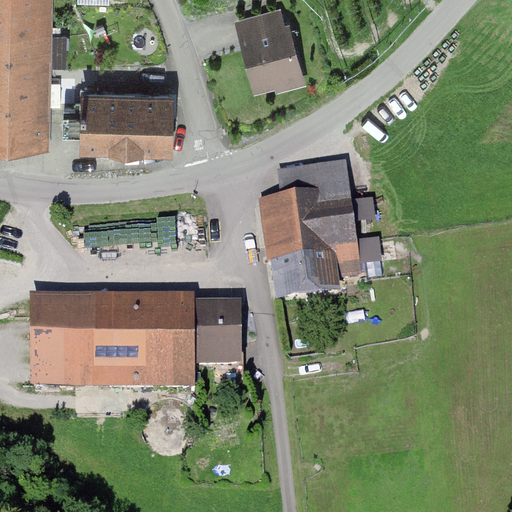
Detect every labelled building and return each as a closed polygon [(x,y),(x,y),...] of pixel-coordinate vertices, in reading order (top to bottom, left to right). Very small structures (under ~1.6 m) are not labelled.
[(49,0),(0,0),(0,150),(32,151),(32,144),(47,145),(48,67),(67,68),(68,34),(49,34),(49,0)] [(297,10),(242,24),(260,96),(315,82),(297,10)] [(84,132),(84,146),(170,147),(171,96),(86,95),(86,108),(66,108),(65,131),(84,132)] [(289,203),(268,206),(280,298),(339,291),(337,278),(357,276),(344,170),(286,178),(289,203)] [(383,259),(382,233),(363,234),(364,260),(383,259)] [(194,315),(36,315),(36,386),(197,386),(197,364),(239,364),(239,309),(194,309),(194,315)]
